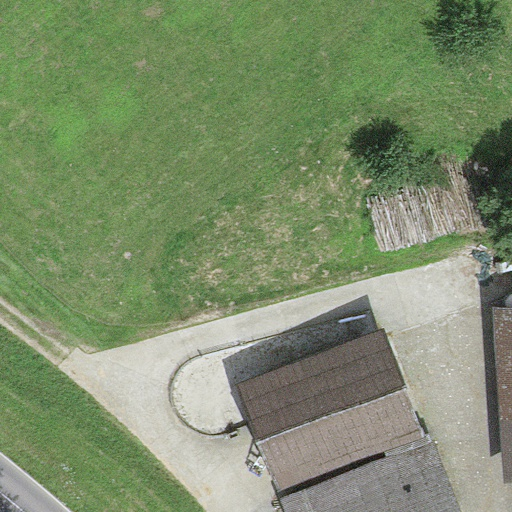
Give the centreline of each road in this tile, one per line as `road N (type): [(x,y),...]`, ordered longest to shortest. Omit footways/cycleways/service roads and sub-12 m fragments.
road 1 (track): [(0,325),(119,414)]
road 2 (track): [(217,511),(197,481),(119,414)]
